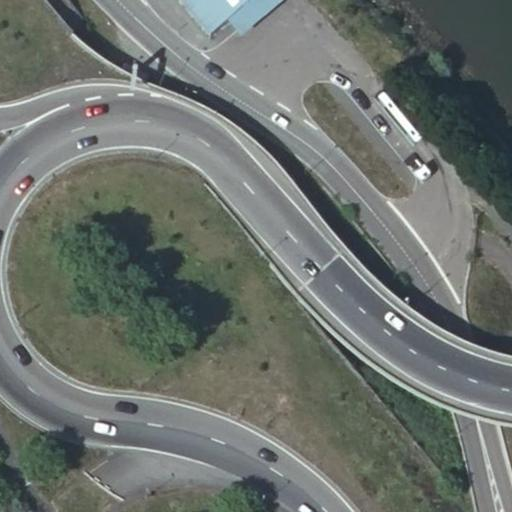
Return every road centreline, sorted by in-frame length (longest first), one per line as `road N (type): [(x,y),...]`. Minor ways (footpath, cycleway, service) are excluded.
road 1 (secondary): [(500,511),(457,347),(423,276),(320,152),(219,84)]
road 2 (primary): [(511,391),(462,377),(379,326),(200,142),(148,121),(97,123)]
road 3 (primary): [(0,353),(18,379),(64,408),(187,430),(236,448),(327,511)]
road 4 (unknown): [(8,0),(148,121)]
road 5 (unknown): [(97,123),(0,4)]
road 6 (secondary): [(117,0),(219,84)]
road 7 (primary): [(97,123),(40,145),(0,190)]
